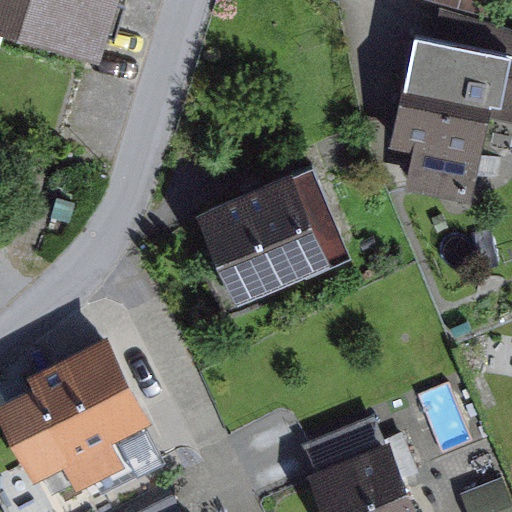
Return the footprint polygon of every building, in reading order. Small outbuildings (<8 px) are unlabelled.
[(109,0),(0,0),(0,29),(92,57),(109,0)] [(511,39),(431,23),(396,189),(497,210),(511,139),(511,39)] [(319,163),(211,213),(253,304),(361,254),(319,163)] [(155,419),(112,340),(43,376),(48,384),(10,405),(45,470),(72,456),(92,494),(138,470),(121,438),(155,419)] [(417,511),(379,421),(293,457),(316,511),(417,511)] [(511,511),(511,477),(479,491),(487,511),(511,511)]
